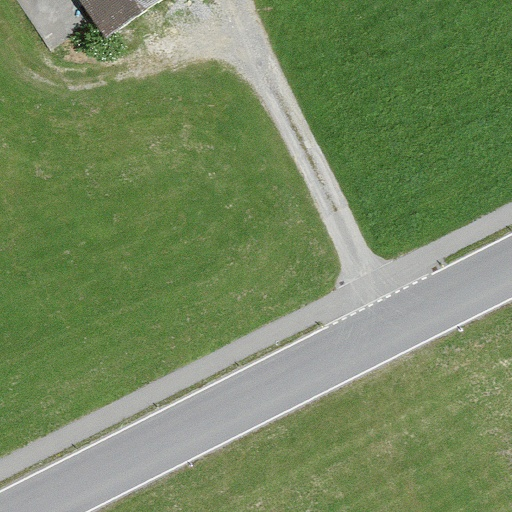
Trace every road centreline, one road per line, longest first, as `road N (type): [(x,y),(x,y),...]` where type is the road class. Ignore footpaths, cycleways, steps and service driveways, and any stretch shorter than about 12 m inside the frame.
road 1 (tertiary): [(34,511),(511,273)]
road 2 (track): [(396,331),(243,34)]
